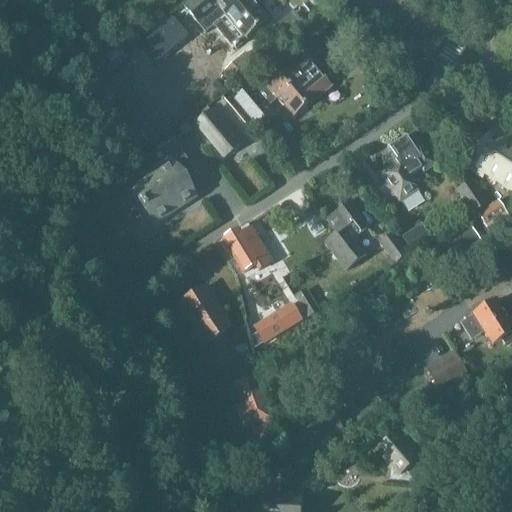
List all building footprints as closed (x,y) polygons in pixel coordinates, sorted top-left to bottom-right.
[(255,0),(193,0),(184,8),(205,34),(225,17),(245,41),(268,22),(253,5),(257,2),(255,0)] [(161,23),(153,15),(150,17),(142,8),(130,18),(146,36),(161,23)] [(159,9),(153,15),(161,23),(167,18),(159,9)] [(294,13),(276,29),(287,42),(305,26),(294,13)] [(138,51),(153,70),(189,41),(173,22),(138,51)] [(338,34),(327,43),(337,55),(348,47),(338,34)] [(124,45),(127,52),(141,40),(136,35),(124,45)] [(106,57),(112,64),(125,54),(119,47),(106,57)] [(107,69),(105,70),(109,76),(128,60),(124,55),(107,69)] [(245,55),(235,64),(244,74),(253,66),(245,55)] [(277,101),(279,101),(294,120),(331,88),(305,57),(273,85),(265,92),(275,103),(277,101)] [(86,76),(91,82),(105,70),(107,69),(102,63),(86,76)] [(235,64),(224,73),(232,82),(233,83),(244,74),(235,64)] [(253,93),(267,109),(275,103),(265,92),(273,85),(269,80),(253,93)] [(99,93),(91,82),(84,87),(91,96),(94,94),(95,96),(99,93)] [(242,94),(233,102),(253,125),(259,132),(261,131),(268,124),(273,120),(275,118),(267,109),(253,93),(249,88),(247,89),(242,94)] [(211,114),(196,126),(223,158),(238,146),(211,114)] [(488,171),(511,186),(511,141),(493,130),(486,141),(481,138),(475,139),(469,149),(470,155),(475,158),(467,171),(482,181),(484,178),(488,171)] [(395,199),(400,207),(419,194),(409,179),(420,171),(423,175),(436,167),(414,134),(381,156),(390,169),(384,173),(379,176),(385,185),(395,199)] [(173,165),(133,192),(142,205),(140,206),(145,213),(146,212),(155,225),(195,199),(186,186),(187,185),(184,181),(182,178),(182,179),(178,173),(189,165),(180,151),(174,141),(134,167),(141,179),(170,160),(173,165)] [(390,169),(381,156),(375,160),(384,173),(390,169)] [(195,173),(189,165),(178,173),(182,179),(182,178),(184,181),(195,173)] [(510,194),(511,191),(511,186),(488,171),(484,178),(510,194)] [(456,193),(470,215),(486,204),(471,182),(456,193)] [(395,199),(385,185),(377,191),(386,205),(395,199)] [(490,207),(477,216),(486,229),(507,215),(498,202),(490,207)] [(328,250),(346,274),(369,256),(356,239),(368,230),(347,203),(325,220),(337,236),(325,246),(328,250)] [(511,223),(507,215),(486,229),(492,237),(511,223)] [(411,253),(409,254),(411,258),(433,243),(421,226),(402,240),(411,253)] [(258,274),(259,273),(273,265),(269,259),(251,230),(239,237),(237,234),(224,242),(244,275),(255,268),(258,274)] [(477,256),(485,251),(474,234),(467,239),(463,232),(438,248),(454,272),(478,256),(477,256)] [(411,258),(409,254),(406,256),(392,237),(386,242),(380,246),(395,267),(408,257),(410,259),(411,258)] [(179,306),(202,343),(229,325),(205,289),(179,306)] [(306,291),(294,298),(307,320),(319,313),(306,291)] [(511,327),(496,302),(472,317),(483,335),(492,349),(502,342),(505,347),(511,342),(511,335),(511,334),(511,327)] [(154,318),(149,321),(153,331),(168,323),(159,306),(150,310),(154,318)] [(257,336),(251,339),(254,351),(301,322),(292,307),(254,331),(257,336)] [(483,335),(472,317),(460,325),(471,342),(483,335)] [(229,325),(202,343),(206,348),(233,331),(229,325)] [(245,347),(234,351),(238,362),(249,358),(245,347)] [(426,369),(438,390),(465,374),(453,354),(446,358),(439,362),(432,366),(426,369)] [(244,407),(235,410),(244,433),(246,432),(271,423),(272,422),(264,399),(260,389),(256,378),(236,385),(244,407)] [(427,385),(407,396),(410,402),(430,391),(427,385)] [(490,410),(471,423),(480,436),(499,424),(490,410)] [(330,411),(322,415),(335,440),(343,435),(330,411)] [(322,415),(291,432),(304,456),(335,440),(322,415)] [(271,423),(246,432),(255,456),(279,447),(271,423)] [(395,432),(373,452),(397,480),(419,460),(395,432)] [(241,505),(240,511),(295,511),(296,495),(265,494),(265,506),(243,505),(241,505)]
